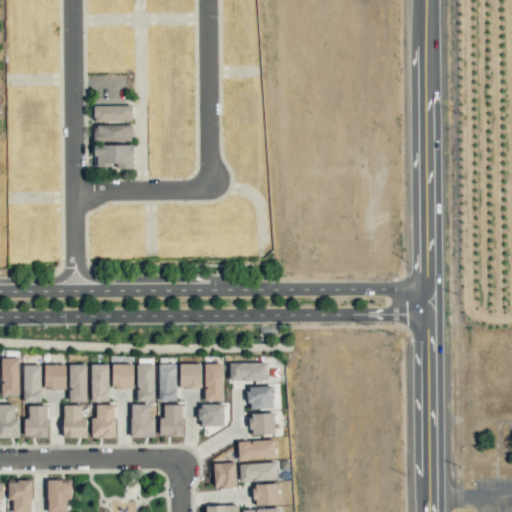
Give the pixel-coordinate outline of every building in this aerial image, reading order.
[(131,105),(93,105),(93,121),(131,121),(131,105)] [(93,141),(131,141),(132,125),(94,124),(93,141)] [(95,166),(117,166),(117,168),(133,169),(133,145),(95,144),(95,166)] [(18,357),(1,358),(2,395),(19,395),(18,357)] [(266,379),(266,362),(229,362),(229,381),(266,379)] [(133,364),(112,363),(112,388),(133,389),(133,364)] [(176,400),(176,363),(158,363),(159,400),(176,400)] [(201,387),(200,363),(179,363),(180,388),(201,387)] [(222,363),(204,364),(205,401),(223,400),(222,363)] [(65,389),(65,365),(44,364),(44,389),(65,389)] [(69,401),(87,401),(86,364),(69,364),(69,401)] [(91,401),(108,401),(108,364),(91,364),(91,401)] [(137,400),(154,400),(154,364),(136,364),(137,400)] [(24,402),(41,402),(40,365),(23,365),(24,402)] [(273,408),(272,385),(247,386),(247,408),(273,408)] [(224,403),(199,403),(199,426),(224,426),(224,403)] [(19,417),(14,417),(14,404),(0,404),(0,436),(19,437),(19,417)] [(91,417),(91,438),(115,437),(114,404),(96,405),(96,417),(91,417)] [(154,437),(154,417),(149,417),(149,404),(131,404),(131,437),(154,437)] [(182,435),(182,404),(163,404),(164,417),(159,417),(159,436),(182,435)] [(48,436),(47,405),(28,405),(28,418),(24,418),(24,437),(48,436)] [(64,405),(63,437),(86,438),(87,418),(81,418),(82,405),(64,405)] [(274,434),(274,413),(250,413),(250,434),(274,434)] [(274,457),(274,439),(237,441),(238,458),(274,457)] [(213,463),(214,488),(235,488),(235,462),(213,463)] [(239,464),(240,481),(276,480),(275,462),(239,464)] [(7,499),(13,499),(12,511),(30,511),(32,480),(7,480),(7,499)] [(47,480),(47,511),(66,511),(66,499),(71,499),(71,480),(47,480)] [(254,505),(278,504),(277,483),(253,484),(254,505)]
